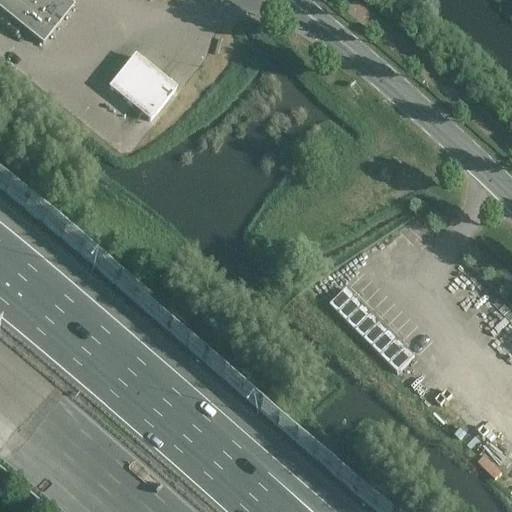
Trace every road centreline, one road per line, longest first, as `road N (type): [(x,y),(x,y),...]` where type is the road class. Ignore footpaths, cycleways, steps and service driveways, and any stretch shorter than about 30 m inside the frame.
road 1 (secondary): [(511,197),(288,0)]
road 2 (motorway): [(173,415),(0,277)]
road 3 (motorway): [(0,388),(145,511)]
road 4 (motorway): [(312,511),(173,415)]
road 5 (motorway): [(271,511),(173,415)]
